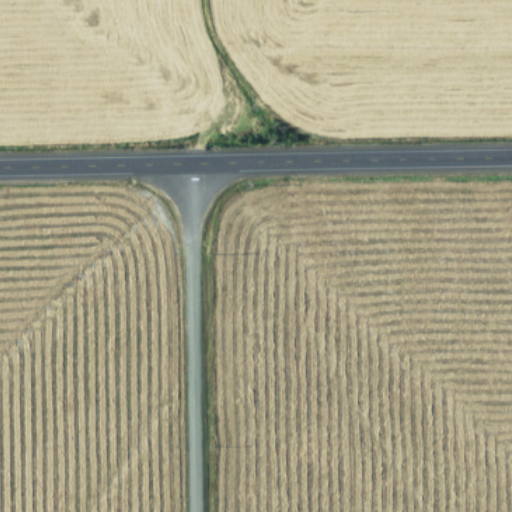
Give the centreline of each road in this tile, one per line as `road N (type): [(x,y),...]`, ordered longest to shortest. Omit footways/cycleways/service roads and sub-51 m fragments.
road 1 (secondary): [(0,169),(511,161)]
road 2 (residential): [(195,511),(191,167)]
